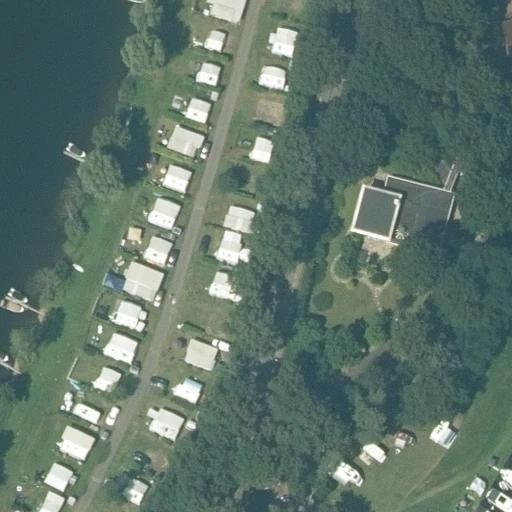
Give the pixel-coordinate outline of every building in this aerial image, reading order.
[(242,23),(245,0),(211,0),(209,17),(242,23)] [(200,13),(192,33),(229,49),(237,29),(200,13)] [(197,79),(218,86),(225,67),(203,59),(197,79)] [(281,92),(288,72),(270,65),(262,85),(281,92)] [(183,91),(176,116),(202,123),(209,98),(183,91)] [(262,101),(257,120),(278,126),(283,107),(262,101)] [(197,161),(205,138),(177,128),(169,151),(197,161)] [(511,195),(511,155),(496,150),(491,161),(480,157),(471,179),(511,195)] [(163,187),(187,194),(193,174),(170,166),(163,187)] [(422,191),(409,188),(389,183),(386,196),(390,199),(390,202),(365,196),(357,229),(389,238),(393,223),(412,228),(409,243),(414,258),(434,263),(444,224),(450,199),(422,191)] [(180,211),(160,203),(157,211),(138,203),(133,216),(172,231),(180,211)] [(224,228),(251,235),(257,213),(229,206),(224,228)] [(150,250),(148,262),(168,266),(173,244),(153,240),(154,233),(141,230),(137,247),(150,250)] [(212,259),(229,263),(234,243),(217,239),(212,259)] [(155,304),(166,276),(135,264),(124,292),(155,304)] [(238,297),(242,277),(222,274),(218,293),(238,297)] [(129,305),(121,327),(143,335),(151,313),(129,305)] [(97,354),(103,339),(90,334),(85,349),(97,354)] [(107,357),(135,367),(143,344),(115,334),(107,357)] [(186,363),(214,371),(220,350),(193,342),(186,363)] [(114,397),(121,375),(95,367),(88,388),(114,397)] [(196,404),(205,383),(186,375),(176,395),(196,404)] [(84,400),(78,421),(105,428),(110,407),(84,400)] [(161,409),(152,431),(177,442),(186,420),(161,409)] [(72,429),(66,444),(92,455),(98,440),(72,429)] [(151,445),(142,465),(165,476),(174,456),(151,445)] [(66,493),(75,473),(56,464),(46,484),(66,493)] [(61,511),(66,503),(46,493),(37,511),(61,511)]
